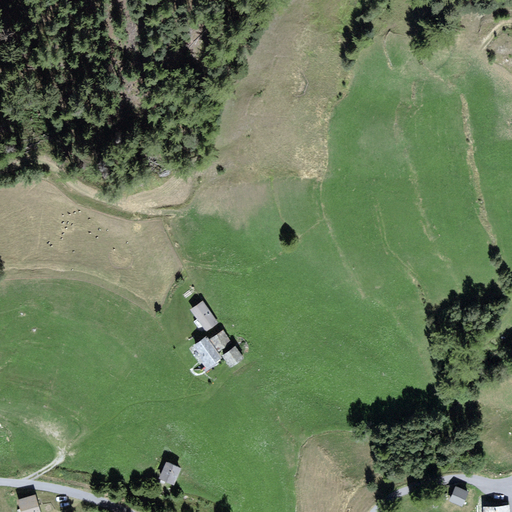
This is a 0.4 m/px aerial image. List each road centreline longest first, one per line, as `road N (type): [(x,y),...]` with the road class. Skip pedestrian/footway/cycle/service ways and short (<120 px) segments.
road 1 (track): [(142,177),(80,186),(47,157),(0,160)]
road 2 (unclassified): [(383,511),(418,485),(458,475),(511,488)]
road 3 (unclassified): [(0,479),(54,486),(118,511)]
